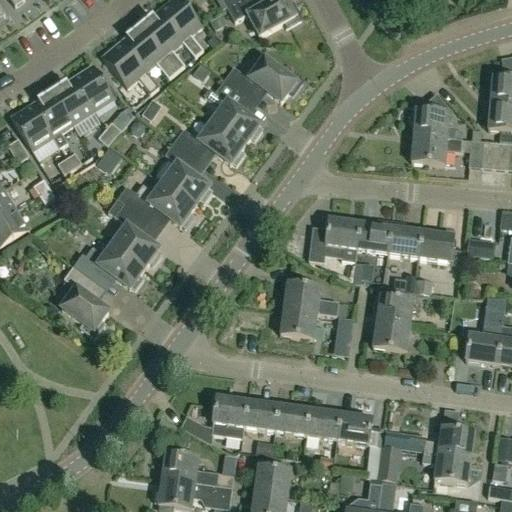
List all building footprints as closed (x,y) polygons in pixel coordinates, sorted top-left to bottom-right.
[(5,0),(15,12),(30,0),(5,0)] [(219,0),(227,14),(251,0),(219,0)] [(260,13),(252,0),(251,0),(227,14),(234,27),(247,20),(259,42),(283,29),(285,33),(301,24),(292,8),(288,11),(282,0),(260,13)] [(176,1),(157,17),(195,63),(203,56),(191,41),(202,32),(176,1)] [(195,63),(157,17),(138,32),(176,78),(184,71),(172,56),(182,48),(194,63),(195,63)] [(138,32),(120,47),(158,93),(158,92),(146,78),(156,69),(168,84),(176,78),(138,32)] [(220,46),(214,39),(207,45),(214,52),(220,46)] [(158,93),(120,47),(101,63),(127,94),(138,85),(150,99),(158,93)] [(224,86),(248,103),(257,91),(281,108),(288,98),(292,101),(302,86),(288,76),(285,80),(263,64),(249,84),(233,73),(224,86)] [(71,84),(93,118),(114,104),(92,71),(71,84)] [(489,109),(511,110),(511,84),(492,83),(489,109)] [(71,84),(51,97),(73,131),(93,118),(71,84)] [(248,103),(224,86),(215,98),(227,107),(212,127),(245,150),(250,144),(254,147),(262,135),(258,132),(260,130),(239,115),(248,103)] [(51,97),(31,110),(53,143),(52,144),(58,154),(67,148),(61,138),(73,131),(51,97)] [(511,110),(489,109),(487,134),(500,135),(499,148),(499,149),(508,149),(511,149),(511,110)] [(53,143),(31,110),(10,123),(32,157),(52,144),(53,143)] [(413,142),(454,145),(455,135),(455,133),(447,132),(448,118),(415,116),(415,117),(408,123),(414,130),(413,142)] [(183,135),(174,148),(197,165),(206,153),(230,170),(231,169),(235,172),(244,160),(240,157),(245,150),(212,127),(198,146),(183,135)] [(105,136),(114,144),(121,136),(111,128),(105,136)] [(114,144),(105,136),(98,144),(107,152),(114,144)] [(461,145),(454,145),(413,142),(411,168),(444,170),(446,156),(460,157),(461,157),(461,145)] [(13,160),(23,153),(18,145),(8,151),(13,160)] [(481,174),(483,147),(471,146),(469,173),(481,174)] [(496,148),(483,147),(481,174),(493,175),(496,148)] [(197,165),(174,148),(165,160),(176,169),(162,189),(195,213),(199,206),(203,209),(212,197),(208,194),(209,193),(188,178),(197,165)] [(499,148),(496,148),(493,175),(506,176),(508,149),(499,149),(499,148)] [(29,162),(23,153),(13,160),(18,168),(29,162)] [(75,159),(66,164),(73,174),(81,169),(75,159)] [(73,174),(66,164),(57,170),(64,180),(73,174)] [(39,200),(49,194),(44,185),(33,192),(39,200)] [(195,213),(162,189),(154,199),(143,190),(136,200),(126,193),(117,205),(147,227),(156,215),(180,232),(181,231),(185,234),(194,222),(190,219),(195,213)] [(0,224),(16,215),(3,194),(0,196),(0,224)] [(49,194),(39,200),(44,209),(55,202),(49,194)] [(147,227),(117,205),(107,218),(126,231),(112,251),(144,275),(149,268),(153,271),(161,259),(158,256),(159,255),(138,240),(147,227)] [(0,254),(29,235),(16,215),(0,224),(0,254)] [(356,256),(360,229),(328,225),(327,234),(312,232),(307,267),(322,268),(323,261),(341,264),(340,266),(355,268),(357,256),(356,256)] [(391,233),(360,229),(356,256),(357,256),(387,260),(391,233)] [(391,233),(387,260),(418,264),(421,238),(391,233)] [(453,242),(421,238),(418,264),(449,268),(453,242)] [(472,244),(470,261),(493,263),(495,247),(472,244)] [(82,259),(73,272),(97,289),(106,277),(129,295),(130,293),(134,296),(143,284),(139,281),(144,275),(112,251),(104,261),(92,253),(85,262),(82,259)] [(361,285),(363,269),(355,268),(352,288),(359,289),(360,289),(361,285)] [(97,289),(73,272),(64,285),(76,294),(61,314),(83,329),(80,333),(94,344),(105,330),(101,327),(108,317),(88,302),(97,289)] [(405,281),(405,285),(403,296),(412,297),(414,283),(405,281)] [(415,285),(413,299),(422,300),(422,299),(430,300),(432,287),(415,285)] [(287,289),(283,315),(317,319),(317,320),(336,322),(338,307),(319,305),(320,293),(287,289)] [(422,300),(413,299),(397,297),(396,304),(421,307),(422,300)] [(409,332),(409,333),(435,336),(436,328),(410,325),(413,307),(380,302),(376,328),(409,332)] [(475,321),(477,305),(463,303),(461,319),(475,321)] [(317,319),(283,315),(280,341),(313,345),(317,320),(317,319)] [(336,348),(348,350),(351,326),(340,324),(336,348)] [(409,332),(376,328),(373,354),(406,359),(409,333),(409,332)] [(496,370),(502,332),(501,332),(500,344),(469,339),(465,366),(496,370)] [(511,333),(502,332),(496,370),(511,372),(511,333)] [(245,434),(249,407),(216,402),(213,429),(213,433),(204,431),(187,421),(180,433),(211,451),(213,441),(243,445),(244,434),(245,434)] [(279,411),(249,407),(245,434),(275,438),(279,411)] [(279,411),(275,438),(306,442),(310,415),(279,411)] [(310,415),(306,442),(337,446),(341,420),(310,415)] [(373,424),(341,420),(337,446),(376,452),(379,437),(371,436),(373,424)] [(423,457),(470,464),(474,438),(441,433),(438,448),(425,446),(423,457)] [(511,443),(500,442),(498,464),(511,466),(511,443)] [(381,452),(379,468),(399,470),(401,454),(381,451),(381,452)] [(470,464),(423,457),(421,468),(435,470),(433,485),(467,489),(470,464)] [(162,483),(217,490),(219,480),(197,477),(198,464),(165,459),(162,483)] [(331,476),(333,463),(321,461),(319,474),(331,476)] [(365,482),(376,484),(379,468),(367,466),(365,482)] [(254,498),(288,503),(291,477),(258,472),(254,498)] [(213,511),(217,490),(162,483),(158,511),(164,511),(191,511),(193,503),(200,504),(204,511),(207,511),(213,511)] [(220,488),(219,511),(234,511),(235,488),(220,488)] [(390,498),(404,500),(406,491),(382,488),(379,508),(388,509),(390,498)] [(357,504),(346,511),(378,511),(381,491),(369,489),(367,505),(357,504)] [(488,502),(511,506),(511,494),(490,491),(488,502)] [(286,511),(288,503),(254,498),(252,511),(286,511)]
